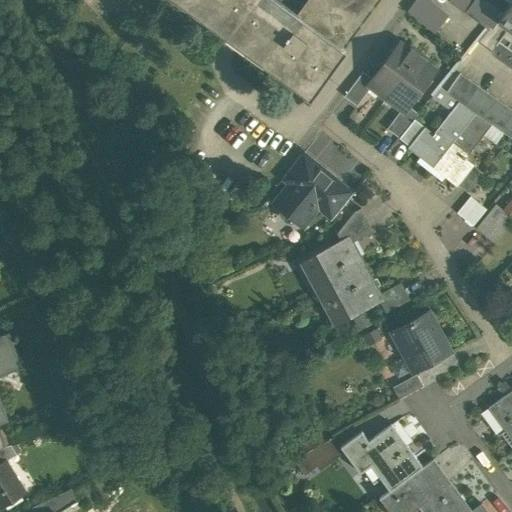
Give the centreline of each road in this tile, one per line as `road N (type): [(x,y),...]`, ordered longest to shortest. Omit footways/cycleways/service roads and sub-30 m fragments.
road 1 (residential): [(508,362),(385,169),(340,134)]
road 2 (residential): [(508,362),(443,406),(511,494)]
